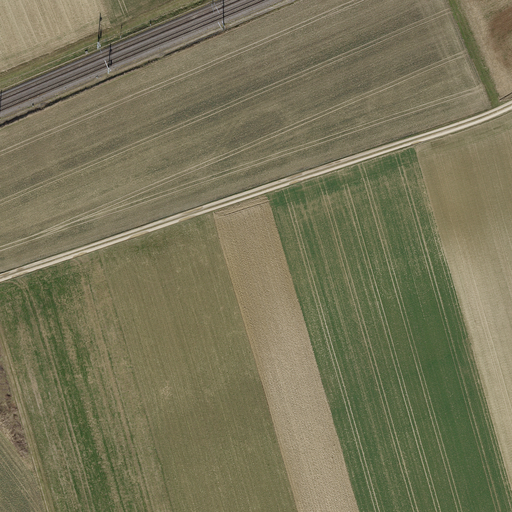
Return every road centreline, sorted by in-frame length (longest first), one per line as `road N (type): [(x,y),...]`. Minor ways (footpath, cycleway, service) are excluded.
road 1 (track): [(511,104),(0,278)]
road 2 (track): [(51,511),(0,335)]
